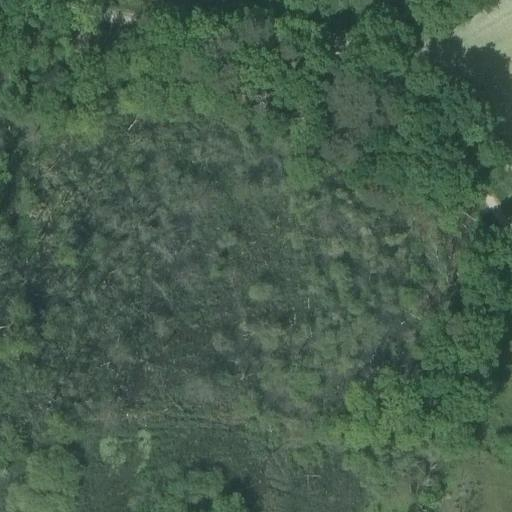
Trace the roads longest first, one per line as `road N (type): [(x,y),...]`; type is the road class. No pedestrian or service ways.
road 1 (track): [(14,0),(340,48)]
road 2 (track): [(340,48),(418,104),(511,233)]
